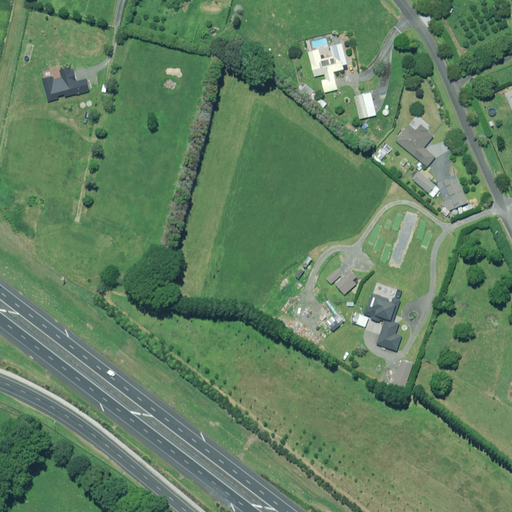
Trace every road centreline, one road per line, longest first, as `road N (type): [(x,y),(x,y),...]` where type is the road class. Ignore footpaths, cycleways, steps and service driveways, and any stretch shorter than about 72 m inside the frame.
road 1 (motorway): [(0,297),(272,511)]
road 2 (motorway): [(244,511),(0,324)]
road 3 (unclassified): [(399,0),(424,35),(511,227)]
road 4 (tertiary): [(0,380),(91,431),(187,511)]
